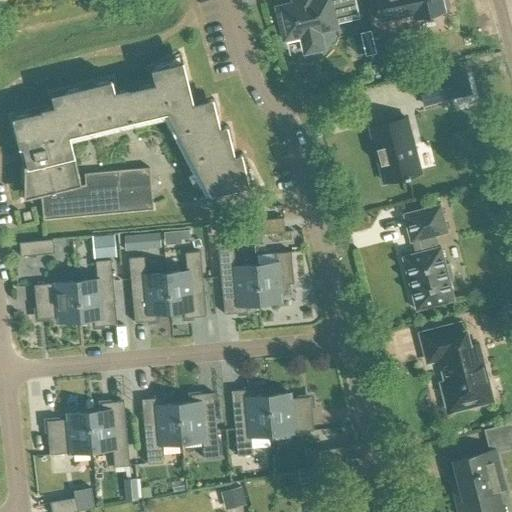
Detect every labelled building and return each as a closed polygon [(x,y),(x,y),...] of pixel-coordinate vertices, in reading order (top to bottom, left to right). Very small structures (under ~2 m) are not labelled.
[(337,28),(330,0),(292,0),(293,4),(276,8),(284,40),(301,36),(303,42),(321,38),(319,32),(337,28)] [(376,0),(382,22),(413,15),(414,18),(444,11),(444,10),(451,8),(449,0),(376,0)] [(371,31),(360,33),(366,56),(376,53),(371,31)] [(399,38),(379,43),(387,77),(407,72),(399,38)] [(26,165),(23,166),(23,185),(34,183),(37,194),(30,195),(30,197),(40,195),(42,220),(152,209),(147,166),(82,173),(83,184),(81,185),(74,156),(73,156),(68,136),(167,112),(210,194),(257,183),(248,165),(237,168),(226,126),(219,128),(212,99),(198,103),(192,104),(182,65),(171,68),(167,60),(150,69),(153,83),(137,86),(139,93),(128,96),(126,89),(113,92),(110,79),(92,84),(93,91),(83,94),(81,87),(62,91),(64,97),(51,100),(52,107),(39,110),(41,117),(30,120),(28,113),(10,117),(18,148),(21,147),(26,165)] [(410,85),(415,105),(443,98),(438,78),(410,85)] [(408,174),(417,171),(411,146),(415,145),(409,118),(388,123),(389,126),(371,131),(384,182),(404,177),(405,179),(409,178),(408,174)] [(415,310),(447,302),(433,248),(422,250),(419,239),(439,234),(432,206),(403,214),(410,242),(413,241),(416,253),(401,256),(415,310)] [(284,232),(283,218),(257,220),(259,234),(284,232)] [(189,230),(163,232),(164,241),(190,238),(189,230)] [(124,235),(125,246),(137,245),(137,249),(161,247),(159,232),(124,235)] [(19,242),(21,256),(54,253),(53,239),(19,242)] [(246,305),(259,304),(255,263),(235,265),(233,248),(218,250),(224,314),(246,312),(246,305)] [(166,271),(170,311),(183,310),(184,317),(205,315),(200,252),(185,253),(186,269),(166,271)] [(276,261),(255,263),(259,304),(283,302),(282,292),(288,291),(287,284),(293,283),(290,252),(275,253),(276,261)] [(156,313),(170,311),(166,271),(145,272),(144,256),(129,257),(134,322),(156,320),(156,313)] [(76,281),(80,320),(93,318),(94,326),(116,324),(110,260),(95,261),(97,279),(76,281)] [(80,320),(76,281),(34,285),(37,318),(56,316),(56,322),(80,320)] [(479,309),(485,331),(507,326),(501,303),(479,309)] [(441,393),(444,404),(448,407),(449,410),(490,399),(476,344),(466,346),(460,325),(422,335),(428,360),(439,357),(443,373),(446,375),(448,383),(443,385),(444,388),(441,393)] [(223,366),(212,367),(213,388),(225,388),(223,366)] [(271,434),(267,394),(254,395),(253,389),(231,391),(237,455),(252,454),(251,436),(271,434)] [(267,394),(271,434),(314,430),(311,397),(292,398),(292,392),(267,394)] [(178,403),(182,443),(203,441),(204,458),(218,457),(213,393),(191,395),(191,402),(178,403)] [(182,443),(178,403),(164,404),(164,397),(142,399),(147,464),(162,462),(161,445),(182,443)] [(88,410),(92,451),(113,449),(114,467),(129,465),(123,401),(101,403),(102,409),(88,410)] [(50,454),(92,451),(88,410),(65,412),(65,419),(47,420),(50,454)] [(345,460),(342,446),(317,451),(320,465),(345,460)] [(452,460),(459,485),(452,487),(458,511),(498,511),(494,495),(503,492),(502,487),(505,486),(497,454),(494,455),(492,450),(452,460)] [(317,451),(307,453),(309,468),(319,466),(317,451)] [(348,475),(346,462),(321,467),(322,469),(323,479),(348,475)] [(312,481),(323,479),(322,469),(310,471),(312,481)] [(123,479),(125,500),(138,499),(136,478),(123,479)] [(244,501),(241,487),(220,492),(224,506),(244,501)] [(75,497),(50,502),(51,511),(71,511),(78,511),(75,497)]
